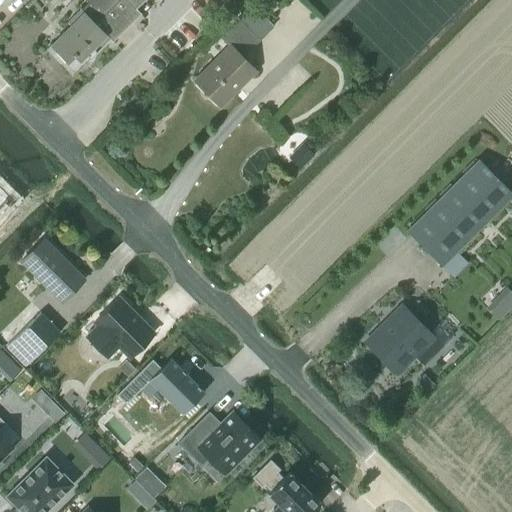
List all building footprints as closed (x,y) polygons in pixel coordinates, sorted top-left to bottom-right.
[(70,25),(46,49),(72,75),(82,65),(79,61),(86,55),(89,58),(96,51),(92,48),(106,34),(95,23),(117,0),(125,0),(133,7),(140,0),(85,0),(88,2),(81,9),(80,8),(66,22),(70,25)] [(194,80),(220,105),(255,70),(238,53),(255,37),(238,20),(220,37),(228,46),(194,80)] [(441,265),(511,194),(511,192),(478,159),(406,230),(441,265)] [(43,238),(20,261),(62,301),(84,278),(43,238)] [(97,324),(86,335),(106,356),(117,345),(129,357),(154,332),(118,297),(94,321),(97,324)] [(432,337),(400,305),(365,340),(397,372),(432,337)] [(60,332),(40,312),(5,346),(25,366),(60,332)] [(125,403),(137,392),(134,389),(145,378),(181,413),(204,391),(170,357),(160,367),(151,358),(116,394),(125,403)] [(127,376),(134,369),(125,359),(118,367),(127,376)] [(178,442),(200,465),(208,457),(224,473),(259,438),(232,411),(220,423),(208,412),(178,442)] [(0,465),(2,463),(0,461),(0,457),(11,446),(0,435),(0,426),(4,422),(0,417),(0,465)] [(23,511),(41,511),(71,483),(45,457),(7,495),(23,511)] [(134,457),(128,463),(136,471),(142,465),(134,457)] [(310,511),(320,503),(307,491),(307,490),(300,483),(288,471),(282,477),(277,471),(279,468),(270,459),(251,477),(261,487),(264,484),(269,490),(267,492),(278,504),(272,511),(271,511),(310,511)]
